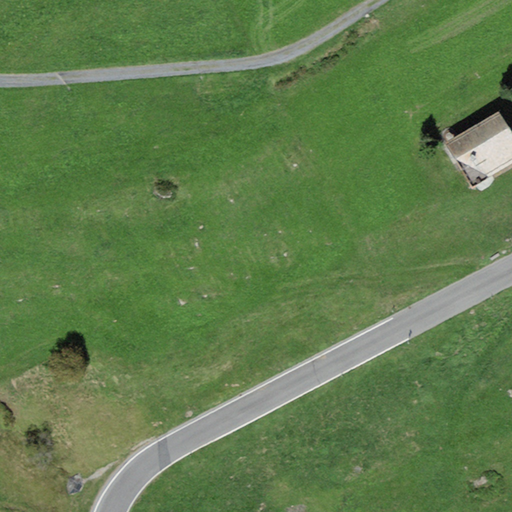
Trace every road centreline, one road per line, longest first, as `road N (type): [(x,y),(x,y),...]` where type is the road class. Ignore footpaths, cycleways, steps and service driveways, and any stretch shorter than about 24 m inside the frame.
road 1 (tertiary): [(111,511),(135,473),(171,446),(511,266)]
road 2 (track): [(0,76),(230,65),(311,40),(376,0)]
